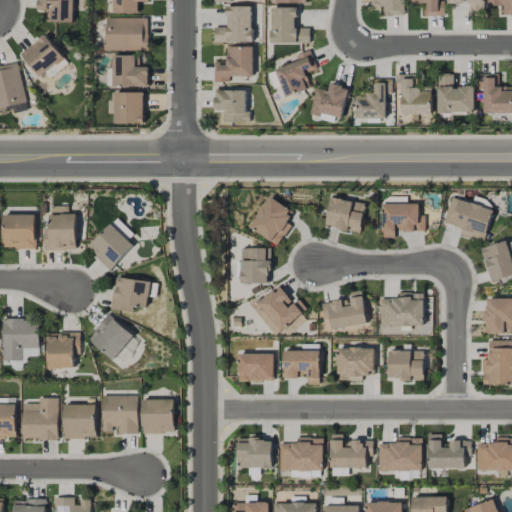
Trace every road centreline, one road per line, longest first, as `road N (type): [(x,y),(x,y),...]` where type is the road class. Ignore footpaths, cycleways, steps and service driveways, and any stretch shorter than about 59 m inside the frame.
road 1 (tertiary): [(511,159),(0,156)]
road 2 (residential): [(203,511),(203,351),(186,156)]
road 3 (residential): [(203,410),(511,408)]
road 4 (residential): [(454,411),(458,301),(450,276),(417,261),(316,264)]
road 5 (residential): [(511,43),(346,43)]
road 6 (tertiary): [(186,156),(185,0)]
road 7 (residential): [(149,474),(0,471)]
